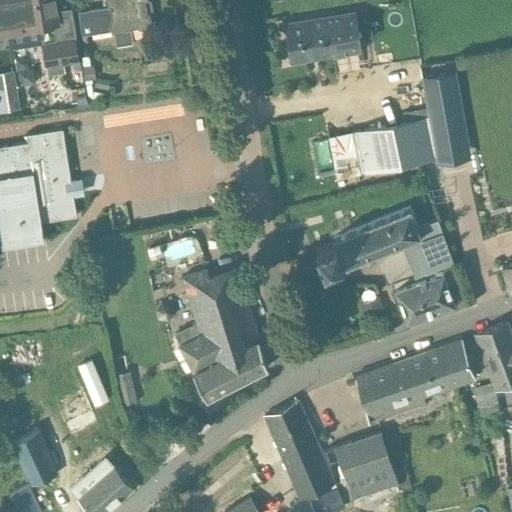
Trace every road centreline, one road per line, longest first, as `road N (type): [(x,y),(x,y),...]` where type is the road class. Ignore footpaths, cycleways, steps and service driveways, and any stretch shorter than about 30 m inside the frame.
road 1 (tertiary): [(289,384),(226,0)]
road 2 (tertiary): [(289,384),(511,303)]
road 3 (tertiary): [(127,511),(214,433),(289,384)]
